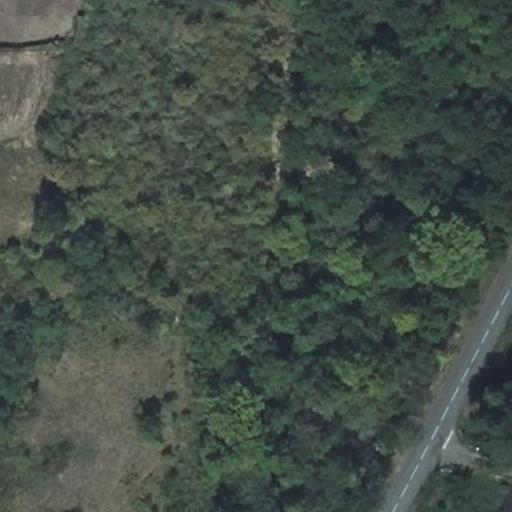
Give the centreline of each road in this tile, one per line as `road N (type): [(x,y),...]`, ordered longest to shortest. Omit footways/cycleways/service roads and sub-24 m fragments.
road 1 (track): [(263,511),(267,0)]
road 2 (tertiary): [(511,290),(425,449)]
